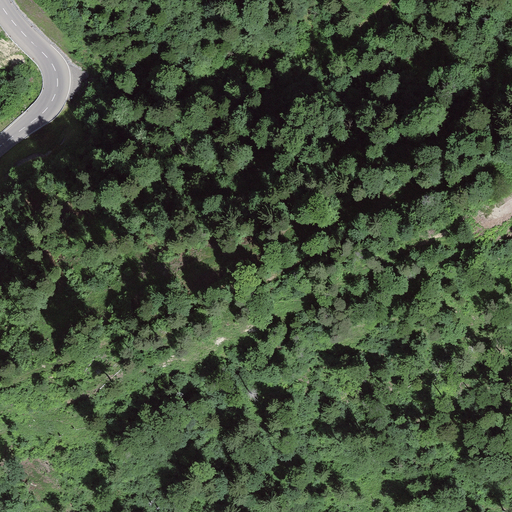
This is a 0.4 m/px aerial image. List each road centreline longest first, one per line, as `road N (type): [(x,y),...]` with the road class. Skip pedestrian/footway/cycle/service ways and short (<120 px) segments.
road 1 (track): [(511,210),(457,242),(389,234),(349,241),(0,387)]
road 2 (tertiary): [(0,3),(57,79),(47,108),(0,146)]
